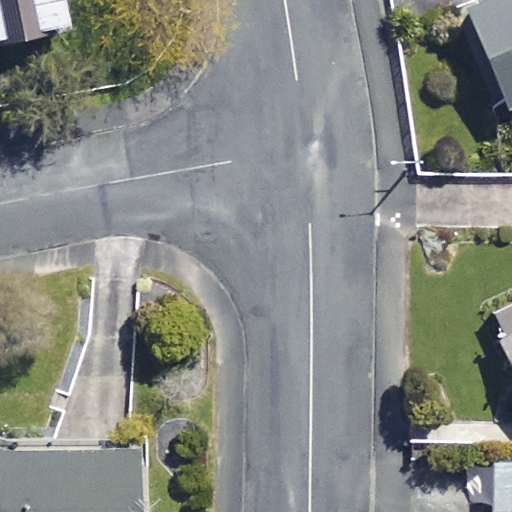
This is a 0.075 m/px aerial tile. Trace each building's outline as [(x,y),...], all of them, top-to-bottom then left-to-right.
[(0,0),(0,39),(52,29),(45,0),(0,0)] [(511,102),(511,0),(478,0),(450,12),(492,111),(511,102)] [(511,386),(511,312),(485,324),(511,386)] [(9,445),(0,441),(0,511),(134,511),(134,444),(9,445)] [(511,511),(511,458),(483,458),(484,510),(500,510),(500,511),(511,511)]
